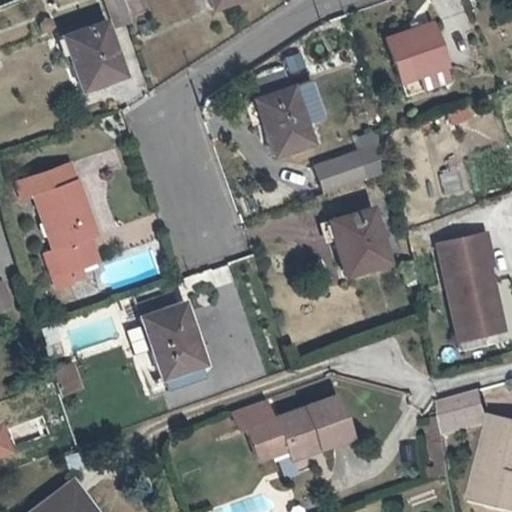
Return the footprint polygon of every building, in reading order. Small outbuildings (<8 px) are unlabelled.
[(105,0),(116,29),(132,24),(123,0),(105,0)] [(127,0),(133,16),(147,11),(142,0),(127,0)] [(211,0),(215,9),(240,0),(211,0)] [(444,68),(429,23),(387,37),(401,83),(444,68)] [(68,57),(81,94),(125,78),(105,25),(65,39),(71,56),(68,57)] [(304,86),(291,91),(304,129),(316,124),(304,86)] [(304,129),(291,91),(257,101),(265,123),(261,125),(273,157),(310,144),(304,129)] [(358,154),(315,168),(324,195),(366,181),(358,154)] [(26,200),(35,197),(55,252),(50,254),(53,263),(82,251),(80,244),(95,238),(102,235),(81,180),(79,181),(73,165),(20,184),(26,200)] [(331,222),(335,239),(333,240),(344,276),(387,263),(371,209),(331,222)] [(483,233),(434,244),(455,341),(491,334),(484,303),(494,300),(487,267),(490,266),(483,233)] [(80,244),(82,251),(98,245),(95,238),(80,244)] [(98,245),(82,251),(89,269),(104,263),(98,245)] [(82,251),(53,263),(59,279),(89,269),(82,251)] [(0,310),(14,306),(7,283),(0,279),(0,310)] [(494,300),(484,303),(491,334),(501,332),(494,300)] [(148,390),(151,397),(153,396),(202,379),(199,368),(204,366),(194,337),(198,336),(187,303),(142,318),(163,378),(156,381),(158,387),(148,390)] [(79,376),(56,383),(61,398),(84,391),(79,376)] [(443,410),(445,417),(448,430),(487,420),(479,392),(442,402),(443,410)] [(269,421),(246,429),(257,461),(275,455),(273,450),(285,446),(288,456),(318,444),(320,449),(350,438),(335,397),(275,418),(269,421)] [(262,403),(231,414),(238,432),(246,429),(269,421),(262,403)] [(448,430),(445,417),(435,419),(445,467),(455,464),(448,430)] [(493,469),(486,500),(511,507),(511,424),(497,420),(485,467),(493,469)] [(478,497),(486,500),(493,469),(485,467),(478,497)] [(90,511),(69,485),(34,511),(90,511)]
